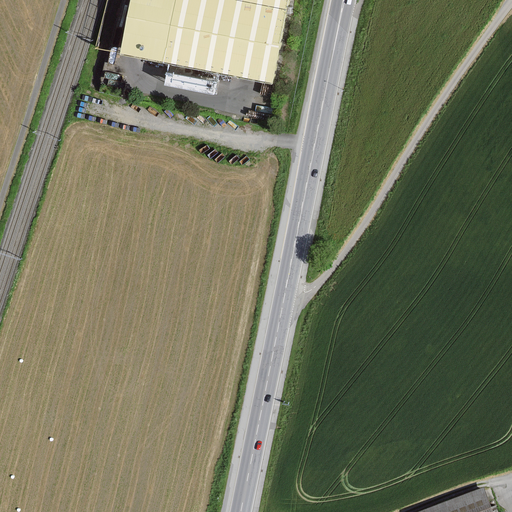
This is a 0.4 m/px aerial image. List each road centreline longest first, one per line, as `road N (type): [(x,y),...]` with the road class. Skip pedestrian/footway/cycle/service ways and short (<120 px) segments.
road 1 (residential): [(284,295),(313,288),(349,245),(511,3)]
road 2 (primary): [(339,22),(284,295)]
road 3 (primary): [(284,295),(241,511)]
road 4 (unclassified): [(0,204),(63,0)]
